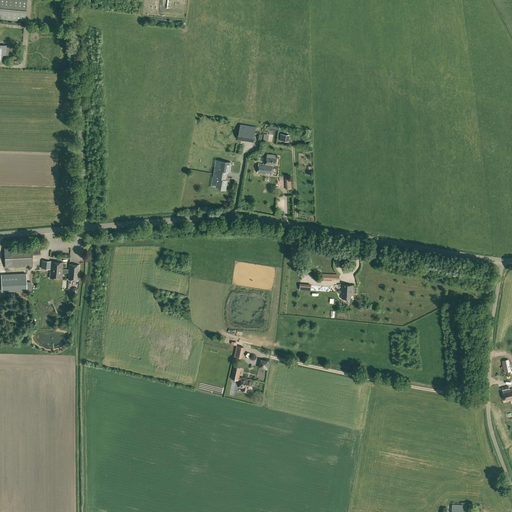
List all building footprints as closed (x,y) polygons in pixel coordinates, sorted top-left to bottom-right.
[(0,0),(0,18),(25,21),(27,0),(0,0)] [(243,131),(242,139),(241,139),(241,140),(253,142),(256,127),(240,124),(239,130),(243,131)] [(257,173),(272,175),(273,168),(276,169),(276,165),(277,158),(273,158),(273,157),(269,156),(269,157),(267,157),(266,164),(259,163),(257,173)] [(216,174),(227,176),(227,172),(229,172),(231,164),(220,162),(219,170),(217,170),(216,174)] [(226,180),(227,176),(216,174),(215,178),(217,179),(216,186),(226,188),(228,180),(226,180)] [(4,248),(5,267),(33,266),(32,255),(40,255),(40,246),(4,248)] [(68,279),(78,280),(79,265),(69,264),(69,270),(62,269),(63,263),(42,261),(42,268),(50,269),(50,278),(62,279),(62,273),(65,274),(65,273),(69,273),(68,279)] [(1,275),(2,288),(27,287),(26,273),(1,275)] [(341,298),(350,299),(350,294),(353,294),(353,285),(342,284),(341,298)] [(8,331),(11,338),(17,335),(14,329),(8,331)] [(241,358),(243,347),(237,346),(235,357),(241,358)] [(510,363),(498,366),(500,374),(511,372),(510,363)] [(241,380),(242,377),(239,377),(241,368),(234,366),(231,378),(239,380),(241,380)] [(242,377),(241,380),(240,387),(244,388),(243,392),(247,393),(248,389),(251,390),(253,380),(242,377)] [(502,387),(505,401),(511,400),(511,388),(509,389),(508,386),(502,387)]
